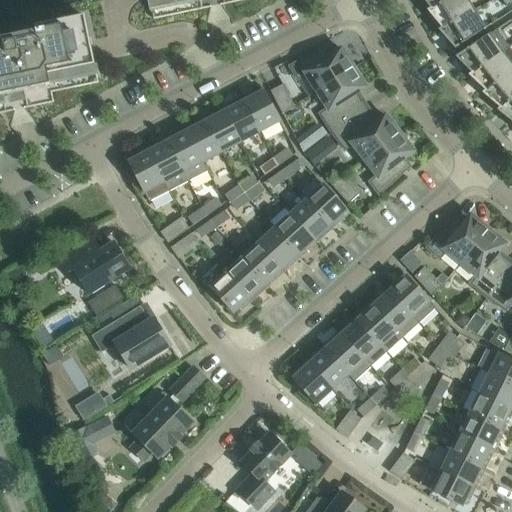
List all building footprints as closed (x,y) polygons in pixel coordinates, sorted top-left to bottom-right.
[(149,0),(153,21),(250,0),(249,0),(149,0)] [(422,0),(431,11),(451,0),(422,0)] [(442,31),(474,11),(467,0),(451,0),(431,11),(434,16),(432,18),(442,31)] [(474,11),(442,31),(446,35),(443,37),(455,50),(486,30),(474,11)] [(0,114),(53,104),(51,94),(98,84),(84,18),(0,35),(0,114)] [(472,75),(502,53),(509,48),(496,30),(489,35),(458,56),(463,61),(461,64),(472,75)] [(316,93),(354,69),(341,50),(331,57),(326,48),(289,68),(297,81),(305,76),(316,93)] [(511,71),(511,65),(502,53),(472,75),(476,79),(474,82),(486,93),(511,71)] [(354,69),(316,93),(327,110),(319,115),(331,134),(365,110),(356,95),(366,88),(354,69)] [(511,71),(486,93),(490,97),(488,99),(501,110),(511,99),(511,71)] [(283,86),(271,92),(282,115),(294,108),(283,86)] [(242,99),(260,133),(280,123),(262,89),(242,99)] [(223,109),(241,144),(260,133),(242,99),(223,109)] [(511,99),(501,110),(505,114),(503,116),(511,123),(511,99)] [(204,119),(222,154),(241,144),(223,109),(204,119)] [(365,110),(331,134),(344,151),(352,145),(364,161),(399,135),(386,117),(376,124),(365,110)] [(222,154),(204,119),(185,129),(203,164),(222,154)] [(165,139),(188,183),(207,173),(203,164),(185,129),(165,139)] [(307,134),(296,142),(302,154),(315,144),(307,134)] [(399,135),(364,161),(377,177),(369,183),(378,196),(410,168),(404,160),(413,152),(399,135)] [(146,150),(169,193),(188,183),(165,139),(146,150)] [(317,146),(306,154),(315,165),(326,157),(317,146)] [(169,193),(146,150),(134,156),(136,159),(128,163),(149,203),(169,193)] [(273,159),(279,167),(291,158),(286,150),(273,159)] [(279,167),(273,159),(261,167),(266,175),(279,167)] [(282,172),(287,180),(299,171),(294,163),(282,172)] [(287,180),(282,172),(269,180),(275,188),(287,180)] [(331,186),(348,205),(358,196),(341,177),(331,186)] [(239,186),(244,194),(257,186),(251,178),(239,186)] [(232,203),(244,194),(239,186),(226,195),(232,203)] [(244,194),(250,202),(262,194),(257,186),(244,194)] [(306,201),(332,229),(349,214),(323,186),(306,201)] [(244,194),(232,203),(238,211),(250,202),(244,194)] [(202,209),(207,217),(220,208),(214,200),(202,209)] [(290,215),(316,244),(332,229),(306,201),(290,215)] [(207,217),(202,209),(190,217),(195,225),(207,217)] [(274,230),(300,258),(316,244),(290,215),(289,216),(284,210),(269,223),(275,229),(274,230)] [(210,222),(216,230),(228,221),(222,213),(210,222)] [(460,265),(488,231),(471,216),(463,226),(456,219),(426,249),(438,259),(444,252),(460,265)] [(160,234),(168,244),(188,230),(181,219),(160,234)] [(216,230),(210,222),(198,230),(203,238),(216,230)] [(258,244),(284,273),(300,258),(274,230),(258,244)] [(488,231),(460,265),(476,278),(469,285),(487,299),(511,266),(498,254),(505,245),(488,231)] [(171,249),(178,260),(199,246),(192,235),(171,249)] [(235,251),(242,259),(268,287),(284,273),(258,244),(251,236),(235,251)] [(73,270),(90,296),(131,270),(113,243),(96,254),(88,242),(61,260),(69,273),(73,270)] [(226,273),(252,302),(268,287),(242,259),(226,273)] [(511,266),(487,299),(505,312),(510,304),(511,305),(511,266)] [(424,269),(414,278),(431,296),(441,287),(424,269)] [(17,271),(4,280),(13,294),(26,285),(17,271)] [(252,302),(226,273),(209,288),(233,315),(240,309),(242,311),(252,302)] [(387,290),(419,325),(435,310),(403,275),(387,290)] [(115,286),(102,295),(110,308),(124,300),(115,286)] [(371,304),(403,339),(419,325),(387,290),(371,304)] [(355,319),(387,354),(403,339),(371,304),(355,319)] [(142,321),(147,318),(140,308),(91,337),(102,354),(115,345),(130,370),(170,346),(154,320),(145,326),(142,321)] [(461,314),(455,322),(462,329),(469,321),(461,314)] [(475,315),(465,329),(476,336),(486,323),(475,315)] [(339,333),(371,369),(387,354),(355,319),(339,333)] [(323,348),(349,376),(355,383),(371,369),(339,333),(323,348)] [(438,347),(446,353),(455,341),(447,335),(438,347)] [(446,353),(454,359),(463,347),(455,341),(446,353)] [(437,365),(446,353),(438,347),(429,359),(437,365)] [(307,362),(333,391),(349,376),(323,348),(307,362)] [(480,371),(489,375),(511,386),(511,361),(490,351),(480,371)] [(446,353),(437,365),(445,370),(454,359),(446,353)] [(402,371),(408,378),(419,368),(413,361),(402,371)] [(292,379),(316,406),(333,391),(307,362),(297,371),(299,374),(292,379)] [(133,435),(139,441),(131,449),(144,462),(152,454),(158,459),(170,447),(173,449),(180,441),(178,439),(192,423),(174,406),(180,401),(182,402),(204,379),(193,368),(171,391),(174,395),(169,400),(168,400),(133,435)] [(408,378),(402,371),(391,381),(397,388),(408,378)] [(511,386),(489,375),(479,394),(511,410),(511,386)] [(432,396),(441,400),(448,387),(439,382),(432,396)] [(370,400),(376,407),(387,397),(381,390),(370,400)] [(469,414),(504,431),(511,414),(511,410),(479,394),(469,414)] [(109,396),(102,401),(107,407),(113,403),(109,396)] [(441,400),(432,396),(426,409),(434,413),(441,400)] [(376,407),(370,400),(359,410),(365,417),(376,407)] [(336,431),(347,439),(361,421),(350,413),(336,431)] [(460,433),(494,450),(504,431),(469,414),(460,433)] [(107,417),(69,436),(83,464),(100,455),(95,445),(116,434),(107,417)] [(413,434),(422,439),(428,425),(420,421),(413,434)] [(450,452),(485,470),(494,450),(460,433),(450,452)] [(407,448),(415,452),(422,439),(413,434),(407,448)] [(237,491),(257,511),(274,493),(264,484),(291,456),(285,450),(285,447),(277,440),(275,441),(269,435),(258,445),(258,444),(251,451),(252,453),(241,463),(253,475),(237,491)] [(300,444),(291,453),(302,464),(311,455),(300,444)] [(440,472),(475,489),(485,470),(450,452),(440,472)] [(389,473),(400,481),(414,462),(404,454),(389,473)] [(475,489),(440,472),(430,492),(462,507),(466,500),(469,501),(475,489)] [(101,494),(92,506),(100,511),(109,511),(115,505),(101,494)] [(307,511),(365,511),(341,494),(333,505),(329,502),(325,507),(316,500),(307,511)]
